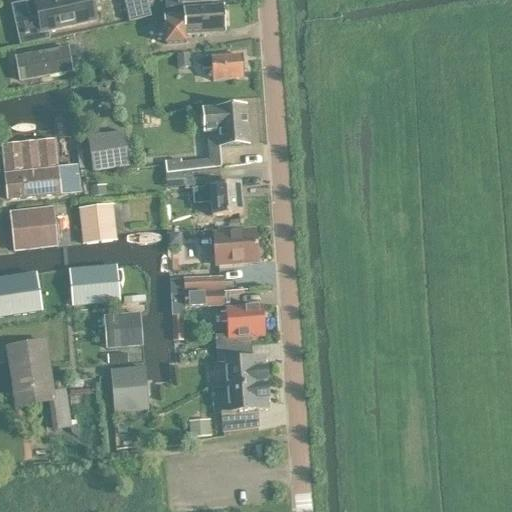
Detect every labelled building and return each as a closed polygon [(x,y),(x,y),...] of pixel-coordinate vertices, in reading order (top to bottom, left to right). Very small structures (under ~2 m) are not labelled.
[(46,0),(32,3),(39,34),(18,38),(20,48),(47,42),(45,33),(96,23),(90,0),(46,0)] [(144,17),(140,0),(123,0),(128,20),(144,17)] [(175,0),(176,1),(166,1),(167,13),(182,10),(182,8),(184,8),(183,3),(226,1),(226,0),(175,0)] [(182,10),(182,13),(163,14),(165,44),(184,43),(184,34),(205,33),(205,31),(223,30),(223,32),(224,32),(222,6),(184,8),(182,8),(182,10)] [(72,73),(71,67),(67,46),(14,56),(19,82),(72,73)] [(176,55),(176,67),(189,66),(189,54),(176,55)] [(212,81),(242,79),(241,55),(201,58),(201,69),(211,68),(212,81)] [(245,105),(214,108),(200,109),(202,133),(216,132),(217,148),(248,145),(245,105)] [(91,172),(129,166),(124,132),(86,137),(91,172)] [(3,144),(1,145),(5,176),(7,198),(7,200),(59,194),(59,193),(53,139),(3,144)] [(166,173),(182,170),(180,159),(164,161),(166,173)] [(213,214),(243,210),(240,181),(221,183),(219,168),(183,171),(168,173),(170,189),(198,186),(200,201),(211,200),(213,214)] [(104,186),(90,187),(91,197),(105,195),(104,186)] [(110,205),(79,209),(83,244),(87,243),(112,240),(114,240),(113,233),(110,205)] [(52,208),(9,213),(13,251),(56,247),(52,208)] [(228,228),(238,227),(238,219),(227,220),(228,228)] [(168,232),(169,247),(182,246),(181,231),(168,232)] [(211,235),(214,265),(257,262),(256,233),(211,235)] [(115,267),(69,271),(72,305),(118,301),(115,269),(115,267)] [(0,279),(0,315),(39,310),(33,274),(0,279)] [(222,279),(182,281),(183,293),(222,290),(222,279)] [(182,281),(169,282),(170,296),(170,298),(183,297),(183,295),(183,293),(182,281)] [(183,293),(183,295),(183,297),(184,308),(223,307),(222,290),(183,293)] [(170,298),(171,313),(173,313),(183,312),(184,312),(184,308),(183,297),(170,298)] [(215,348),(250,345),(251,345),(250,337),(264,336),(261,306),(225,309),(227,335),(214,336),(215,348)] [(173,313),(175,339),(185,338),(183,312),(173,313)] [(138,314),(104,317),(106,348),(141,346),(138,314)] [(43,341),(6,347),(8,361),(11,377),(13,392),(14,398),(15,406),(49,401),(53,400),(52,392),(48,371),(43,341)] [(215,348),(217,364),(224,364),(225,386),(265,383),(263,358),(252,359),(250,345),(215,348)] [(127,353),(106,355),(107,363),(128,361),(127,353)] [(144,368),(110,371),(114,413),(147,409),(145,383),(143,369),(144,368)] [(220,412),(222,433),(258,428),(257,411),(267,410),(265,383),(225,386),(227,412),(220,412)] [(52,392),(53,400),(49,401),(49,403),(53,429),(69,426),(64,390),(56,392),(52,392)] [(188,422),(189,438),(209,436),(208,420),(188,422)]
